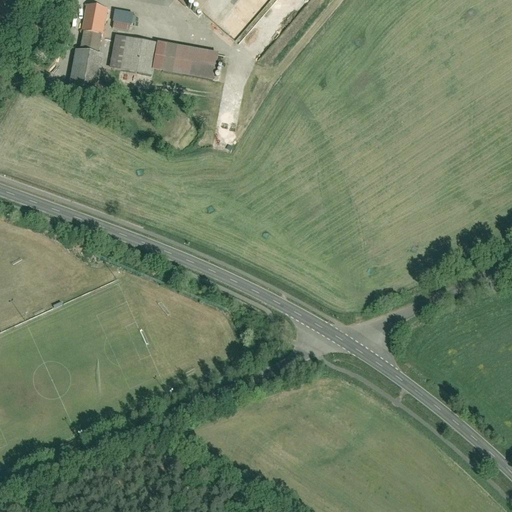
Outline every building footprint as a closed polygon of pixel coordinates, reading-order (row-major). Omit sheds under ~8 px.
[(0,0),(0,20),(19,0),(0,0)] [(286,0),(301,11),(310,0),(286,0)] [(240,43),(251,53),(288,14),(277,4),(240,43)] [(73,52),(68,86),(97,90),(108,8),(87,6),(81,53),(73,52)] [(115,31),(133,32),(134,13),(116,12),(115,31)] [(155,45),(120,39),(114,74),(149,80),(150,72),(155,45)] [(218,83),(223,56),(155,45),(150,72),(218,83)] [(218,138),(225,140),(223,145),(231,147),(238,125),(223,121),(218,138)]
